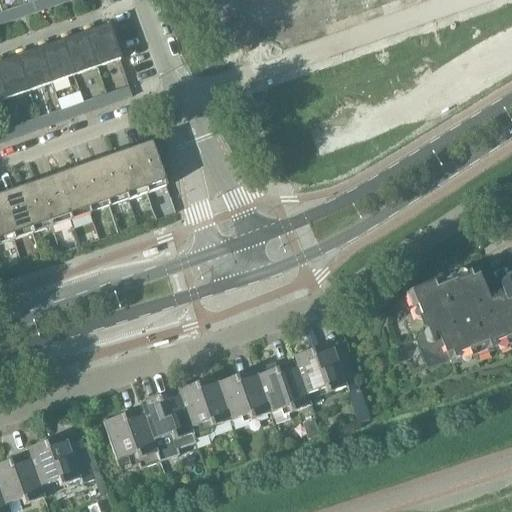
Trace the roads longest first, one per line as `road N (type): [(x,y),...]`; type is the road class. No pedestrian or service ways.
road 1 (residential): [(0,417),(315,303)]
road 2 (tertiary): [(511,98),(359,192),(229,247)]
road 3 (tertiary): [(240,281),(311,254),(511,133)]
road 4 (tertiary): [(0,355),(240,281)]
road 5 (tertiary): [(229,247),(0,326)]
road 6 (residential): [(0,160),(178,96)]
road 7 (tertiary): [(358,511),(511,461)]
road 8 (residential): [(229,247),(178,96)]
